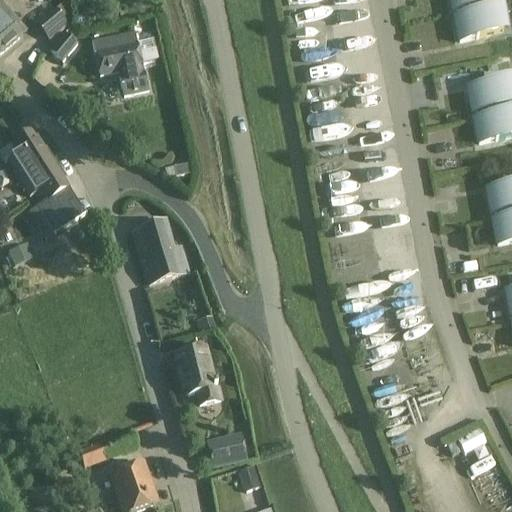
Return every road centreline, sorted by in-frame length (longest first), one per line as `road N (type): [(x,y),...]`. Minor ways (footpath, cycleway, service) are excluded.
road 1 (unclassified): [(189,511),(95,180)]
road 2 (tertiary): [(266,318),(211,0)]
road 3 (unclassified): [(266,318),(233,309),(172,198),(134,171),(95,180)]
road 4 (tertiary): [(333,511),(300,442),(266,318)]
road 5 (unclassified): [(95,180),(70,140),(0,67)]
